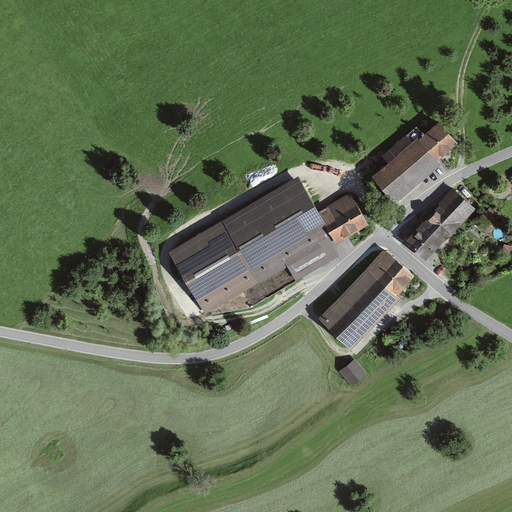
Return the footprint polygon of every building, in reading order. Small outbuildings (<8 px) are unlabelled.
[(447,119),(379,179),(397,199),(465,138),(447,119)] [(308,185),(179,254),(210,313),(375,225),(357,191),(322,210),(308,185)] [(456,186),(408,242),(430,261),(478,205),(456,186)] [(509,223),(494,209),(482,222),(497,236),(509,223)] [(421,278),(390,250),(327,318),(358,346),(421,278)] [(357,362),(345,373),(355,385),(367,374),(357,362)]
